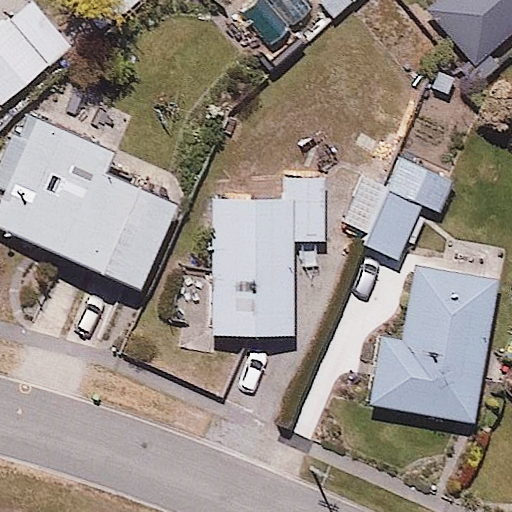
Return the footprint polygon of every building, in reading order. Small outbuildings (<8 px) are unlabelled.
[(97,0),(115,20),(138,0),(97,0)] [(511,0),(417,0),(474,64),(511,29),(511,0)] [(0,99),(43,65),(0,11),(0,99)] [(91,178),(99,159),(18,122),(11,140),(0,135),(0,238),(126,295),(164,211),(91,178)] [(365,226),(393,149),(357,136),(329,213),(365,226)] [(458,173),(393,149),(365,226),(360,241),(398,254),(416,204),(443,213),(458,173)] [(323,236),(323,169),(277,169),(277,184),(203,184),(203,273),(174,273),(174,350),(216,350),(216,328),(290,328),(290,236),(323,236)] [(472,413),(488,280),(508,283),(511,251),(511,237),(451,230),(447,266),(409,261),(401,330),(375,327),(367,401),(472,413)]
